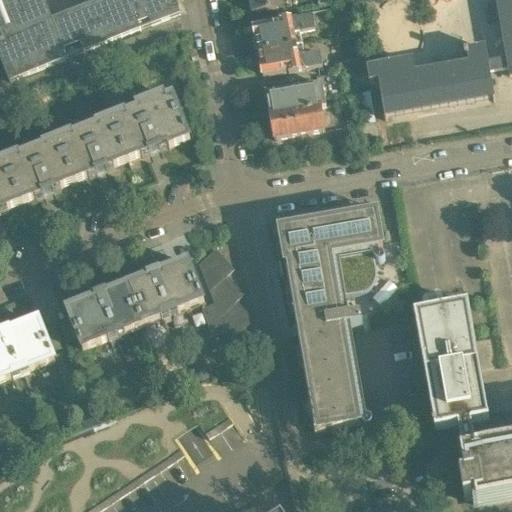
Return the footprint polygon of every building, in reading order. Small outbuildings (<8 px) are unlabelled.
[(0,0),(0,59),(9,83),(180,16),(177,0),(0,0)] [(248,0),(252,15),(283,9),(281,0),(248,0)] [(511,80),(511,0),(495,0),(506,61),(488,64),(490,75),(508,72),(509,81),(511,80)] [(350,9),(341,10),(342,22),(351,21),(350,9)] [(259,55),(296,48),(294,36),(315,32),(312,17),(279,23),(280,25),(253,30),(255,40),(256,40),(259,55)] [(296,48),(259,55),(261,68),(260,68),(262,78),(288,73),(289,75),(322,68),(319,54),(298,58),(296,48)] [(378,84),(385,123),(495,103),(490,75),(488,64),(485,50),(464,54),(465,59),(467,59),(468,67),(415,76),(413,62),(367,70),(368,80),(369,85),(378,84)] [(342,73),(347,72),(363,69),(361,60),(341,64),(342,73)] [(266,94),(270,117),(320,109),(321,109),(326,108),(322,85),(266,94)] [(375,122),(369,92),(359,94),(365,124),(375,122)] [(335,97),(337,107),(346,105),(344,96),(335,97)] [(173,98),(117,120),(133,161),(150,154),(150,155),(159,152),(159,151),(169,147),(170,149),(190,141),(173,98)] [(346,105),(337,107),(335,107),(336,114),(347,113),(346,105)] [(320,109),(270,117),(274,142),(325,134),(321,109),(320,109)] [(117,120),(63,141),(79,182),(97,175),(97,176),(106,172),(133,161),(117,120)] [(63,141),(8,163),(24,204),(44,196),(44,197),(53,193),(79,182),(63,141)] [(8,163),(0,166),(0,213),(24,204),(8,163)] [(299,336),(314,435),(360,428),(359,425),(342,428),(339,406),(356,404),(344,329),(364,326),(362,314),(342,318),(340,300),(362,296),(365,295),(369,293),(372,291),(374,288),(376,284),(377,281),(377,277),(376,273),(372,249),(383,247),(378,220),(364,222),(363,217),(324,223),(325,229),(314,231),(313,225),(311,226),(312,231),(301,233),(300,228),(279,231),(285,266),(288,265),(289,271),(286,272),(289,288),(296,287),(298,298),(291,300),(291,301),(299,300),(300,311),(295,312),(297,329),(301,329),(302,336),(299,336)] [(204,279),(225,261),(216,251),(199,267),(204,279)] [(210,293),(226,278),(234,271),(225,261),(204,279),(210,293)] [(149,279),(127,288),(143,329),(205,305),(189,264),(159,275),(159,274),(149,278),(149,279)] [(210,293),(214,306),(235,287),(226,278),(210,293)] [(214,306),(219,319),(236,303),(243,296),(235,287),(214,306)] [(83,353),(143,329),(127,288),(106,296),(106,295),(95,299),(96,300),(67,312),(83,353)] [(219,319),(223,331),(244,312),(236,303),(219,319)] [(511,446),(475,453),(471,426),(501,421),(480,304),(414,315),(435,433),(458,429),(462,454),(461,455),(465,478),(462,479),(462,478),(460,478),(464,502),(472,500),(472,499),(475,499),(477,508),(479,507),(479,506),(511,500),(511,446)] [(224,333),(223,331),(219,319),(214,306),(202,311),(212,338),(224,333)] [(224,333),(228,344),(243,331),(253,322),(244,312),(223,331),(224,333)] [(0,337),(0,338),(0,337),(0,385),(55,364),(39,323),(10,334),(9,333),(0,336),(0,337)] [(228,344),(233,357),(252,340),(243,331),(228,344)] [(243,365),(254,355),(260,350),(260,349),(252,340),(233,357),(236,367),(243,365)] [(57,371),(67,395),(80,390),(70,366),(57,371)] [(0,511),(293,511),(284,461),(282,458),(261,431),(259,428),(258,429),(251,418),(246,409),(238,398),(232,392),(224,388),(216,386),(206,386),(197,387),(171,399),(55,444),(0,480),(0,511)]
